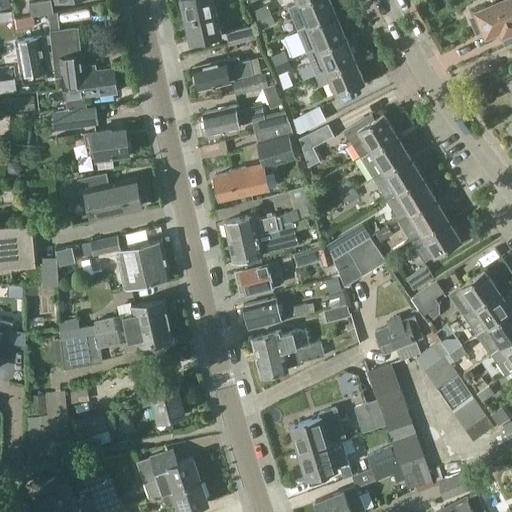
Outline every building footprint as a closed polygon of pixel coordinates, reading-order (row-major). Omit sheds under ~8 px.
[(12,13),(13,19),(53,12),(51,0),(45,0),(24,4),(25,10),(12,13)] [(217,13),(214,0),(181,0),(186,20),(217,13)] [(288,6),(298,29),(308,25),(337,13),(331,0),(302,0),(299,1),(288,6)] [(484,28),(486,34),(501,28),(507,43),(505,44),(506,45),(511,42),(511,0),(498,0),(476,9),(479,15),(472,18),(478,31),(484,28)] [(258,18),(271,13),(268,3),(254,9),(258,18)] [(12,11),(0,12),(0,19),(0,21),(13,20),(12,11)] [(222,36),(217,13),(186,20),(191,42),(222,36)] [(275,23),(271,13),(258,18),(262,28),(275,23)] [(337,13),(308,25),(298,29),(306,51),(345,34),(337,13)] [(253,25),(226,31),(229,45),(230,44),(237,43),(257,38),(253,26),(253,25)] [(51,31),(56,75),(63,74),(68,109),(68,110),(86,107),(85,95),(116,92),(115,88),(119,86),(118,79),(114,78),(113,67),(97,69),(96,63),(82,66),(76,28),(51,31)] [(53,53),(50,34),(17,39),(22,73),(23,82),(48,79),(45,55),(53,53)] [(355,57),(345,34),(306,51),(316,74),(355,57)] [(275,64),(289,59),(285,50),(272,55),(275,64)] [(239,56),(194,66),(195,72),(194,75),(195,81),(198,82),(199,89),(236,80),(235,79),(254,74),(250,59),(240,61),(239,56)] [(355,57),(316,74),(320,85),(332,80),(337,93),(365,81),(355,57)] [(292,68),(289,59),(275,64),(279,73),(292,68)] [(235,81),(238,93),(268,86),(265,74),(235,81)] [(0,92),(17,90),(15,78),(0,80),(0,92)] [(3,98),(4,112),(35,110),(34,95),(3,98)] [(256,132),(289,123),(286,113),(265,117),(262,103),(240,108),(239,105),(205,112),(209,133),(240,127),(239,124),(253,121),(256,132)] [(326,119),(320,105),(293,118),(297,130),(300,131),(326,119)] [(68,109),(53,111),(55,129),(99,123),(96,106),(86,107),(68,110),(68,109)] [(362,156),(397,133),(385,112),(370,121),(367,116),(345,129),(362,156)] [(256,132),(264,164),(264,166),(300,156),(289,123),(256,132)] [(301,138),(306,148),(312,145),(312,146),(335,135),(329,123),(307,134),(307,135),(301,138)] [(97,161),(129,157),(128,152),(129,152),(126,128),(111,130),(111,128),(93,131),(85,132),(86,145),(95,144),(97,161)] [(410,155),(397,133),(362,156),(375,178),(410,155)] [(423,175),(410,155),(375,178),(387,198),(423,175)] [(19,174),(22,169),(21,163),(16,160),(11,161),(8,166),(9,172),(13,175),(19,174)] [(230,172),(214,175),(220,199),(269,188),(264,166),(264,164),(246,168),(245,166),(229,170),(230,172)] [(86,190),(92,216),(143,205),(137,178),(109,184),(107,172),(79,178),(82,191),(86,190)] [(423,175),(387,198),(400,219),(410,213),(435,196),(423,175)] [(343,197),(356,190),(351,181),(338,188),(343,197)] [(308,217),(316,214),(308,185),(289,191),(295,210),(284,213),(285,215),(276,217),(276,215),(260,219),(258,213),(224,221),(229,239),(230,239),(229,238),(242,235),(244,240),(279,230),(279,229),(288,227),(287,222),(289,222),(293,221),(308,217)] [(356,190),(343,197),(348,205),(361,198),(356,190)] [(448,217),(435,196),(410,213),(422,233),(412,239),(412,240),(448,217)] [(376,233),(389,226),(384,217),(371,224),(376,233)] [(448,217),(412,240),(425,261),(461,239),(448,217)] [(230,239),(229,239),(234,261),(263,254),(262,252),(298,243),(295,230),(294,225),(293,221),(289,222),(287,222),(288,227),(279,229),(279,230),(244,240),(242,235),(229,238),(230,239)] [(0,267),(35,264),(31,222),(0,224),(0,267)] [(389,226),(376,233),(381,242),(394,235),(389,226)] [(336,240),(343,253),(355,246),(347,233),(336,240)] [(121,248),(118,235),(72,246),(74,256),(84,253),(85,255),(97,252),(97,254),(121,248)] [(333,259),(335,263),(344,286),(384,259),(370,237),(355,246),(343,253),(333,259)] [(171,277),(163,238),(142,243),(131,246),(132,250),(118,253),(125,287),(140,283),(140,284),(171,277)] [(335,263),(333,259),(329,246),(325,247),(324,245),(294,253),(298,266),(322,259),(324,266),(335,263)] [(275,285),(272,274),(280,271),(277,260),(242,269),(244,277),(238,278),(241,289),(247,288),(247,291),(275,285)] [(427,264),(407,277),(414,289),(434,276),(427,264)] [(46,267),(45,267),(46,284),(47,283),(58,283),(57,266),(46,267)] [(472,307),(498,289),(483,268),(451,290),(466,312),(472,307)] [(338,277),(327,280),(331,294),(342,291),(338,277)] [(417,293),(412,296),(423,314),(424,314),(428,311),(425,305),(436,297),(445,291),(438,280),(437,280),(417,293)] [(472,307),(466,312),(480,332),(486,328),(511,309),(508,304),(511,301),(511,299),(509,295),(504,298),(498,289),(472,307)] [(335,293),(338,305),(346,303),(343,291),(335,293)] [(121,329),(169,319),(164,298),(132,305),(134,313),(121,316),(121,315),(95,321),(96,324),(80,327),(79,317),(60,320),(61,338),(98,332),(98,331),(103,330),(121,329)] [(281,303),(277,304),(275,298),(244,305),(250,327),(280,320),(280,318),(285,317),(281,303)] [(293,307),(295,316),(309,312),(307,303),(293,307)] [(327,321),(350,315),(348,304),(324,309),(327,321)] [(491,354),(500,348),(511,339),(511,309),(486,328),(480,332),(477,334),(491,354)] [(390,327),(377,332),(385,353),(397,348),(401,358),(420,351),(416,341),(422,339),(414,317),(408,320),(401,323),(398,315),(387,319),(390,327)] [(0,341),(8,344),(14,320),(2,318),(0,324),(0,341)] [(103,330),(98,331),(98,332),(61,338),(64,367),(103,361),(100,346),(139,338),(141,345),(173,337),(169,319),(121,329),(103,330)] [(310,344),(310,343),(306,328),(280,334),(279,330),(252,336),(257,358),(310,344)] [(450,354),(462,345),(457,338),(446,346),(443,342),(420,358),(427,369),(444,357),(450,354)] [(511,339),(500,348),(491,354),(490,355),(504,375),(511,369),(511,339)] [(310,343),(310,344),(257,358),(261,376),(288,369),(287,367),(302,363),(302,361),(325,356),(321,341),(310,343)] [(462,345),(450,354),(455,361),(467,352),(462,345)] [(451,368),(444,357),(427,369),(434,379),(451,368)] [(373,385),(397,377),(392,364),(368,372),(373,385)] [(473,365),(463,372),(468,379),(478,373),(473,365)] [(451,368),(434,379),(441,389),(458,378),(451,368)] [(477,392),(489,384),(484,376),(472,384),(477,392)] [(400,388),(397,377),(373,385),(377,396),(400,388)] [(458,378),(441,389),(448,399),(464,387),(458,378)] [(176,384),(138,394),(141,406),(155,402),(159,420),(184,413),(176,384)] [(489,384),(477,392),(483,400),(494,392),(489,384)] [(471,397),(464,387),(448,399),(454,409),(471,397)] [(377,396),(378,398),(381,407),(404,400),(400,388),(377,396)] [(30,395),(31,415),(46,414),(45,394),(30,395)] [(471,397),(454,409),(462,420),(479,408),(471,397)] [(387,424),(385,420),(381,407),(378,398),(354,405),(362,432),(387,424)] [(404,400),(381,407),(385,420),(408,412),(404,400)] [(492,413),(491,413),(499,425),(511,415),(511,411),(506,403),(503,406),(492,413)] [(130,406),(117,409),(123,432),(136,429),(130,406)] [(486,419),(479,408),(462,420),(469,430),(486,419)] [(104,412),(72,420),(79,446),(93,443),(93,444),(111,440),(110,436),(104,412)] [(385,420),(387,424),(389,431),(412,423),(408,412),(385,420)] [(68,413),(28,416),(30,440),(70,437),(69,415),(68,413)] [(329,444),(321,416),(291,425),(299,454),(329,444)] [(486,419),(469,430),(475,440),(492,429),(486,419)] [(412,423),(389,431),(393,442),(416,434),(412,423)] [(419,445),(416,434),(393,442),(395,446),(397,453),(419,445)] [(341,440),(329,444),(299,454),(307,477),(348,464),(341,440)] [(419,445),(397,453),(399,458),(401,465),(424,458),(419,445)] [(397,453),(395,446),(367,457),(372,469),(399,458),(397,453)] [(173,465),(169,451),(138,462),(150,498),(163,494),(201,481),(193,458),(179,463),(173,465)] [(401,465),(399,458),(372,469),(376,481),(403,469),(401,465)] [(424,458),(401,465),(403,469),(405,477),(427,469),(424,458)] [(431,481),(427,469),(405,477),(409,489),(431,481)] [(471,490),(466,472),(438,481),(444,499),(471,490)] [(30,484),(37,511),(76,511),(66,473),(30,484)] [(99,511),(105,511),(117,508),(107,477),(88,484),(99,511)] [(201,481),(163,494),(169,511),(176,511),(180,511),(208,502),(201,481)] [(363,511),(367,511),(356,484),(315,501),(319,511),(363,511)] [(485,511),(486,511),(476,492),(469,496),(469,497),(440,511),(485,511)] [(485,511),(511,511),(511,502),(498,510),(496,507),(486,511),(485,511)]
